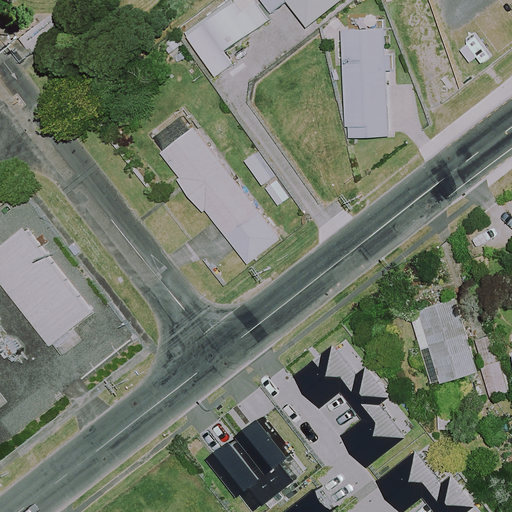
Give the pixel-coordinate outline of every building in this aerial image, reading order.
[(365,0),(295,0),(321,34),(365,0)] [(283,44),(250,3),(202,40),(234,81),(283,44)] [(403,134),(402,38),(362,38),(363,135),(403,134)] [(298,243),(211,131),(180,155),(266,267),(298,243)] [(109,317),(40,227),(0,257),(0,260),(67,348),(109,317)] [(463,299),(417,310),(433,384),(480,374),(463,299)] [(496,346),(478,352),(494,400),(511,394),(496,346)] [(335,414),(325,421),(348,454),(400,418),(356,355),(314,384),(335,414)] [(434,468),(407,433),(382,452),(410,487),(434,468)] [(327,511),(324,507),(336,497),(319,476),(306,486),(279,453),(249,476),(277,511),(327,511)]
